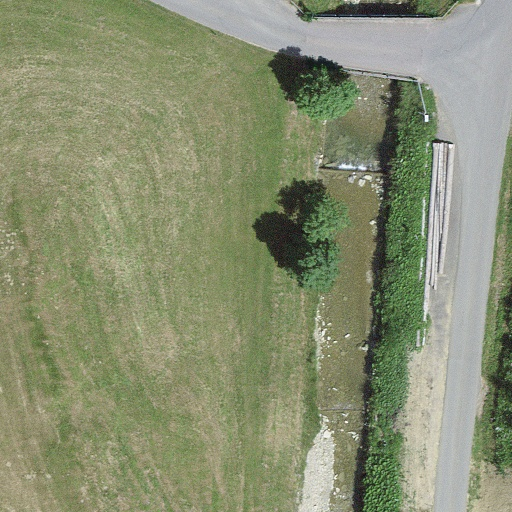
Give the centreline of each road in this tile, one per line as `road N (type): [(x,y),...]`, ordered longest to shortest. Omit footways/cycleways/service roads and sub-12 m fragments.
road 1 (unclassified): [(450,511),(491,56)]
road 2 (unclassified): [(491,56),(319,44),(189,0)]
